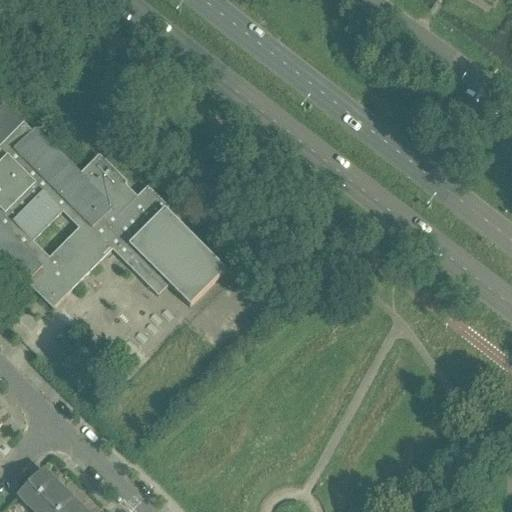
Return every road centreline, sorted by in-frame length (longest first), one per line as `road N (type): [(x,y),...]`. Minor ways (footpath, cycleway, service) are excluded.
road 1 (trunk): [(123,0),(511,300)]
road 2 (trunk): [(511,239),(206,0)]
road 3 (unclassified): [(511,112),(362,0)]
road 4 (residential): [(141,511),(50,423)]
